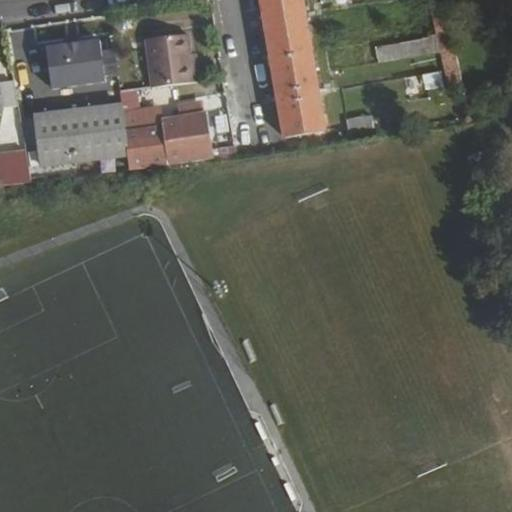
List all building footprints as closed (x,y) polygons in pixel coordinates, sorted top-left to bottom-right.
[(258,0),(282,137),(323,131),(300,0),(258,0)] [(425,0),(447,89),(460,86),(439,0),(425,0)] [(152,88),(200,81),(198,61),(193,62),(192,54),(190,35),(145,41),(152,88)] [(373,48),(377,63),(437,51),(433,35),(373,48)] [(117,76),(114,51),(100,53),(99,41),(45,48),(50,89),(104,82),(103,78),(117,76)] [(407,100),(424,98),(421,75),(404,78),(407,100)] [(0,83),(0,101),(1,110),(16,107),(12,82),(0,83)] [(177,101),(179,111),(198,107),(197,97),(177,101)] [(30,112),(36,161),(121,150),(123,169),(129,168),(124,132),(120,133),(116,102),(30,112)] [(179,111),(161,113),(163,126),(163,127),(164,132),(168,162),(212,155),(205,106),(198,107),(179,111)] [(346,137),(372,136),(371,118),(345,118),(346,137)] [(124,132),(129,168),(168,163),(168,162),(164,132),(163,127),(124,132)] [(0,150),(0,183),(29,180),(24,147),(0,150)]
